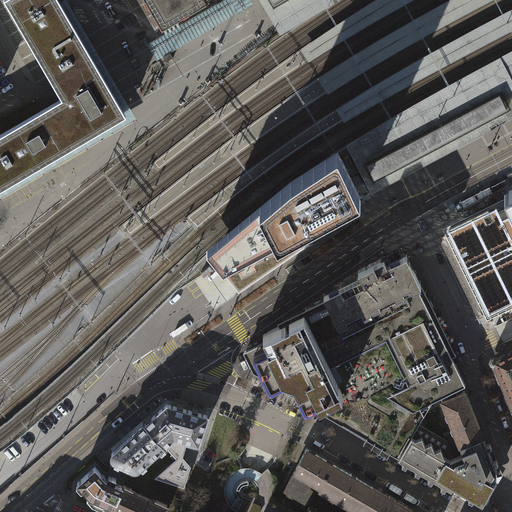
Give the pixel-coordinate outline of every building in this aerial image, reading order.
[(4,0),(58,91),(59,91),(95,70),(98,68),(83,43),(58,0),(4,0)] [(144,0),(161,28),(203,4),(200,0),(144,0)] [(260,0),(280,35),(339,0),(260,0)] [(376,0),(346,19),(300,50),(307,62),(343,39),(378,19),(411,0),(376,0)] [(451,0),(424,14),(398,29),(371,45),(340,64),(317,79),(326,94),(349,79),(368,68),(395,52),(416,41),(436,29),(482,5),(491,0),(451,0)] [(195,20),(150,42),(157,57),(234,19),(229,9),(223,11),(219,3),(193,17),(195,20)] [(383,99),(409,84),(455,60),(499,37),(501,36),(511,29),(511,10),(491,22),(409,66),(364,92),(335,110),(342,122),(356,114),(383,99)] [(511,51),(501,58),(425,99),(401,112),(374,128),(363,135),(347,145),(372,193),(511,119),(511,79),(511,78),(511,77),(511,51)] [(168,53),(161,57),(164,62),(171,58),(168,53)] [(0,84),(2,88),(13,82),(1,63),(0,63),(0,84)] [(109,87),(98,68),(95,70),(59,91),(58,91),(62,99),(0,135),(0,188),(31,171),(45,162),(105,128),(126,115),(109,87)] [(361,197),(338,151),(293,184),(251,217),(210,253),(239,289),(309,241),(305,233),(303,228),(361,197)] [(511,188),(505,192),(511,204),(466,227),(447,236),(452,251),(487,319),(511,306),(511,188)] [(243,351),(253,372),(280,388),(355,432),(389,452),(399,458),(419,424),(433,400),(441,396),(456,389),(465,384),(461,375),(452,356),(456,355),(430,301),(407,253),(391,261),(388,255),(358,270),(361,276),(324,294),(326,298),(322,300),(318,302),(312,304),(314,309),(290,320),(263,334),(266,340),(243,351)] [(475,307),(483,324),(489,321),(481,304),(475,307)] [(511,351),(494,360),(511,406),(511,351)] [(460,446),(484,436),(466,390),(457,393),(456,389),(441,396),(443,399),(442,400),(460,446)] [(207,414),(167,402),(145,423),(165,445),(175,436),(188,440),(199,443),(207,414)] [(114,460),(133,469),(135,469),(138,469),(140,467),(165,445),(145,423),(143,421),(136,427),(138,429),(113,451),(112,453),(111,456),(112,458),(114,460)] [(487,444),(484,436),(460,446),(451,449),(448,441),(419,424),(399,458),(404,461),(402,464),(406,466),(408,463),(417,468),(415,472),(419,474),(421,471),(430,476),(428,479),(432,482),(434,478),(440,482),(441,480),(444,482),(441,487),(445,489),(447,484),(457,489),(456,491),(459,494),(460,492),(469,497),(470,495),(471,495),(468,499),(472,501),(474,498),(483,503),(495,483),(492,482),(493,480),(494,481),(497,477),(494,476),(496,473),(498,472),(495,464),(498,463),(497,459),(493,460),(488,448),(492,447),(490,443),(487,444)] [(184,452),(188,440),(175,436),(165,445),(173,456),(150,476),(185,488),(192,463),(184,454),(184,452)] [(309,479),(319,485),(332,464),(305,448),(282,487),(301,498),(308,487),(305,485),(309,479)] [(370,486),(332,464),(319,485),(317,489),(355,511),(370,486)] [(90,503),(92,501),(110,510),(121,485),(122,483),(111,479),(110,481),(103,478),(100,474),(94,467),(75,482),(87,495),(85,497),(90,503)] [(110,510),(114,511),(161,511),(165,505),(121,485),(110,510)] [(356,511),(405,511),(408,508),(370,486),(355,511),(356,511)]
